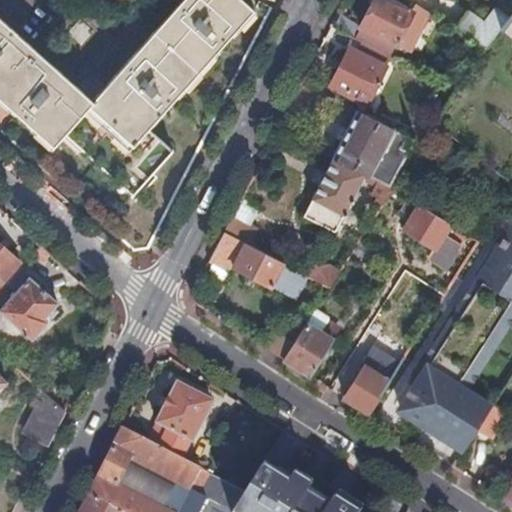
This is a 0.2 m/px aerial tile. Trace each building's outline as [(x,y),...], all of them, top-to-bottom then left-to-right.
[(182,0),(91,100),(0,18),(0,100),(13,113),(15,111),(34,127),(32,129),(54,149),(65,136),(82,151),(85,149),(116,177),(114,179),(134,197),(175,150),(148,126),(180,91),(182,93),(219,52),(217,49),(235,30),(237,32),(256,10),(244,0),(182,0)] [(410,50),(431,11),(417,3),(413,11),(390,0),(376,0),(356,39),(366,44),(392,57),(394,59),(402,47),(410,50)] [(510,0),(501,12),(509,18),(511,14),(511,0),(510,0)] [(487,47),(501,28),(509,18),(501,12),(497,9),(486,23),(469,10),(456,27),(487,47)] [(511,14),(509,18),(501,28),(511,36),(511,14)] [(367,104),(392,57),(366,44),(361,54),(350,48),(331,85),(367,104)] [(455,91),(463,79),(456,75),(444,85),(455,91)] [(325,93),(302,82),(296,95),(319,106),(325,93)] [(365,174),(371,177),(394,129),(359,111),(337,152),(331,149),(328,155),(334,158),(365,174)] [(337,232),(365,174),(334,158),(306,216),(337,232)] [(379,210),(393,189),(381,183),(372,200),(378,203),(375,208),(379,210)] [(449,340),(511,240),(511,199),(507,196),(479,241),(445,295),(426,325),(449,340)] [(443,234),(449,223),(418,204),(404,229),(435,247),(429,258),(446,268),(460,244),(443,234)] [(259,230),(233,217),(225,234),(251,247),(259,230)] [(297,298),(309,277),(251,247),(225,234),(210,261),(234,273),(235,269),(271,289),(274,285),(297,298)] [(0,283),(19,262),(0,244),(0,283)] [(330,288),(340,272),(330,265),(322,267),(315,280),(330,288)] [(29,278),(20,271),(8,284),(17,292),(2,311),(35,339),(49,323),(45,319),(59,302),(30,278),(29,278)] [(406,271),(393,292),(406,300),(419,279),(406,271)] [(302,371),(309,375),(331,338),(320,331),(329,318),(316,310),(301,335),(285,360),(302,371)] [(511,321),(445,428),(469,444),(478,430),(494,405),(511,376),(511,321)] [(285,360),(301,335),(284,324),(268,349),(285,360)] [(397,371),(406,357),(395,350),(386,364),(397,371)] [(370,414),(390,426),(418,382),(411,377),(418,365),(406,357),(397,371),(391,381),(370,414)] [(354,403),(370,414),(391,381),(367,366),(345,398),(354,403)] [(149,443),(183,461),(192,442),(194,443),(214,403),(179,385),(149,443)] [(49,444),(66,409),(41,387),(35,398),(40,401),(26,432),(49,444)] [(494,405),(478,430),(492,439),(509,412),(494,405)] [(149,443),(123,430),(110,457),(90,496),(121,511),(172,511),(120,485),(133,459),(192,491),(203,471),(183,461),(149,443)] [(235,511),(247,493),(203,471),(192,491),(133,459),(120,485),(172,511),(235,511)] [(252,511),(276,473),(265,465),(247,493),(235,511),(252,511)] [(277,472),(276,473),(252,511),(361,511),(365,507),(363,505),(358,511),(357,511),(337,499),(341,492),(339,491),(333,500),(329,506),(309,493),(312,488),(314,484),(312,483),(306,492),(292,482),(298,473),(295,472),(293,476),(290,481),(278,473),(282,468),(280,467),(277,472)] [(293,476),(282,468),(278,473),(290,481),(293,476)] [(312,483),(298,473),(292,482),(306,492),(312,483)] [(333,500),(312,488),(309,493),(329,506),(333,500)] [(358,511),(363,505),(341,492),(337,499),(357,511),(358,511)] [(121,511),(90,496),(81,511),(121,511)]
